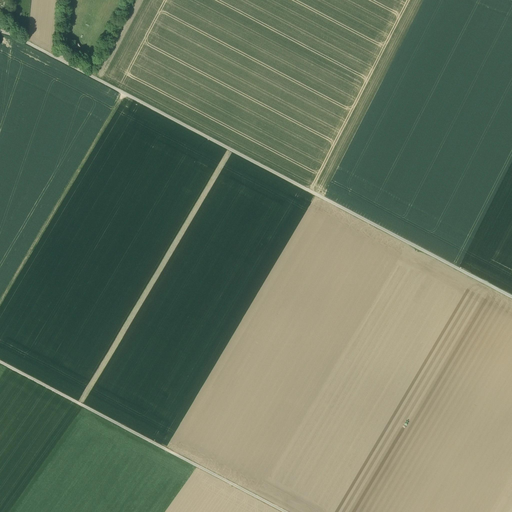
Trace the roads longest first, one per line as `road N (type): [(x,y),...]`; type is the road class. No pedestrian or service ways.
road 1 (track): [(4,31),(511,297)]
road 2 (track): [(0,361),(285,511)]
road 3 (track): [(123,93),(0,301)]
